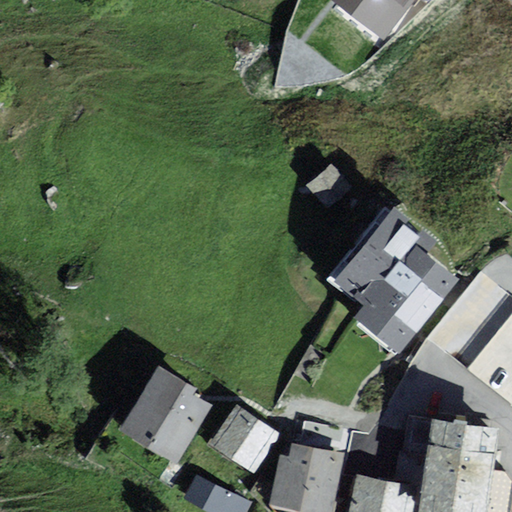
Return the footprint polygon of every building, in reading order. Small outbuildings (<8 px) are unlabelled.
[(406,0),(346,0),(385,28),(406,0)] [(306,171),(329,199),(354,178),(331,150),(306,171)] [(369,211),(318,278),(347,300),(339,312),(387,349),(447,270),(369,211)] [(159,376),(126,428),(173,458),(206,406),(159,376)] [(272,434),(240,411),(217,442),(249,466),(272,434)] [(332,428),(335,417),(308,412),(306,422),(332,428)] [(480,511),(493,434),(435,425),(421,511),(480,511)] [(319,511),(331,458),(282,446),(269,499),(319,511)] [(244,511),(248,507),(196,477),(185,495),(215,511),(244,511)] [(391,511),(398,487),(358,477),(349,511),(391,511)]
